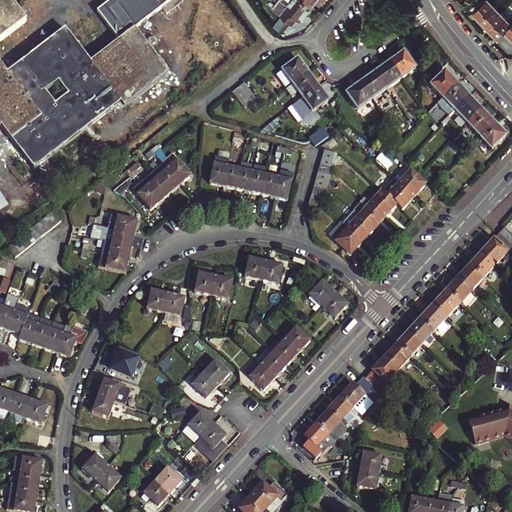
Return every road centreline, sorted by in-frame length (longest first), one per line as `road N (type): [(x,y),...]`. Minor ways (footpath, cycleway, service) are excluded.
road 1 (residential): [(383,307),(351,274),(302,245),(251,235),(202,239),(162,254),(129,283),(73,387)]
road 2 (residential): [(383,307),(511,171)]
road 3 (residential): [(265,436),(383,307)]
road 4 (residential): [(73,387),(60,449),(63,511)]
